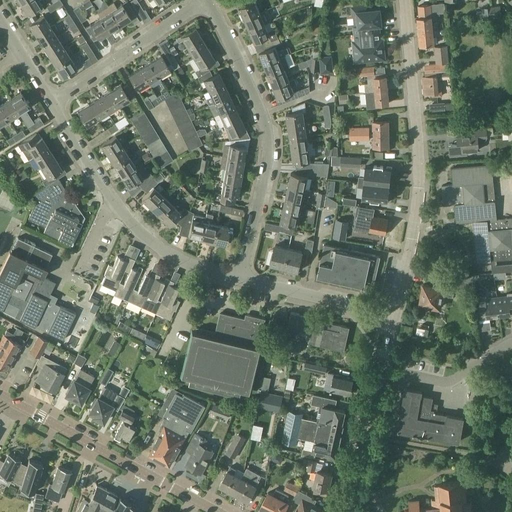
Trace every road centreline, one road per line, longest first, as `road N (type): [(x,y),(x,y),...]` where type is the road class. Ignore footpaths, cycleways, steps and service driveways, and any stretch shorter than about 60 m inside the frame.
road 1 (tertiary): [(395,314),(417,175),(402,0)]
road 2 (residential): [(238,279),(267,125),(205,0)]
road 3 (residential): [(238,279),(155,248),(111,200),(49,102)]
road 4 (tertiary): [(215,511),(0,393)]
road 5 (residential): [(49,102),(197,0)]
road 6 (residential): [(395,314),(238,279)]
road 7 (tertiary): [(349,511),(382,369)]
road 8 (residential): [(382,369),(447,381),(511,346)]
